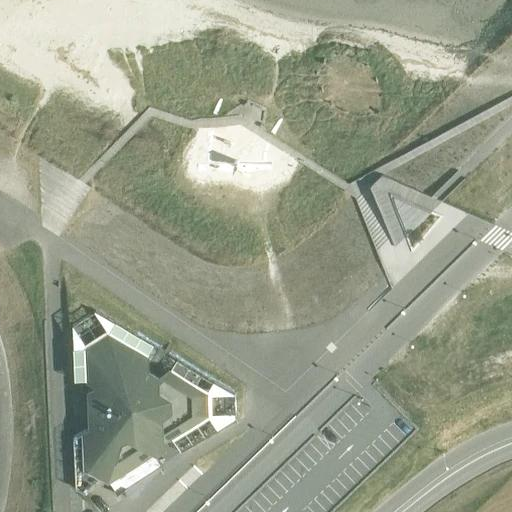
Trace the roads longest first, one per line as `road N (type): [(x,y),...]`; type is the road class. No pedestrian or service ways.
road 1 (unclassified): [(216,511),(511,224)]
road 2 (secondary): [(511,441),(458,467),(402,511)]
